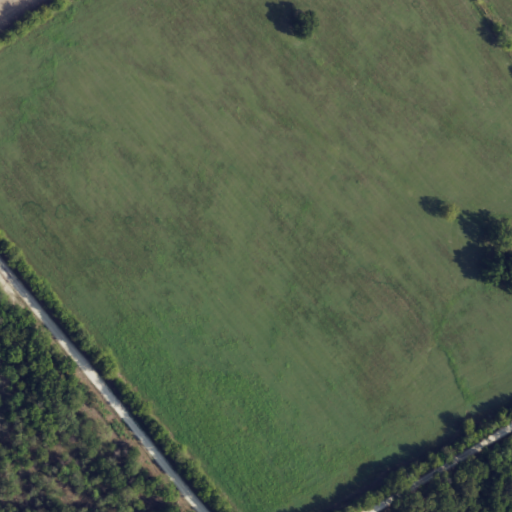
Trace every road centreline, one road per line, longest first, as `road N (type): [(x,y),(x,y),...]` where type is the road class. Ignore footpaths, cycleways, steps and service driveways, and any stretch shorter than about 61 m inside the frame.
road 1 (residential): [(209,511),(0,260)]
road 2 (residential): [(359,511),(511,423)]
